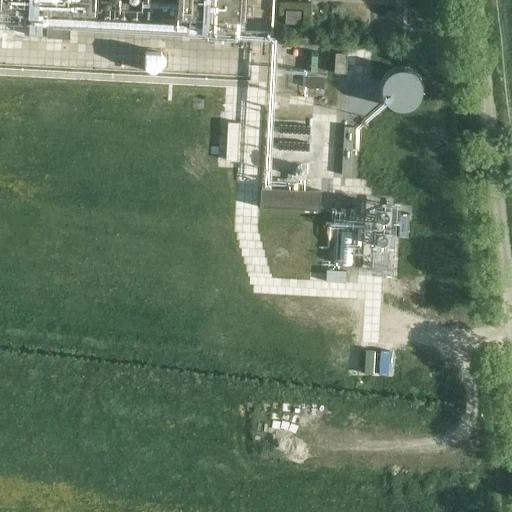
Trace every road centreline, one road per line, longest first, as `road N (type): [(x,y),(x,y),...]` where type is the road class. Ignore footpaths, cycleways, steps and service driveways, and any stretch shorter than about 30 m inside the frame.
road 1 (unclassified): [(511,316),(476,0)]
road 2 (track): [(325,440),(447,442),(473,409),(461,341)]
road 3 (track): [(373,327),(461,341),(511,337)]
